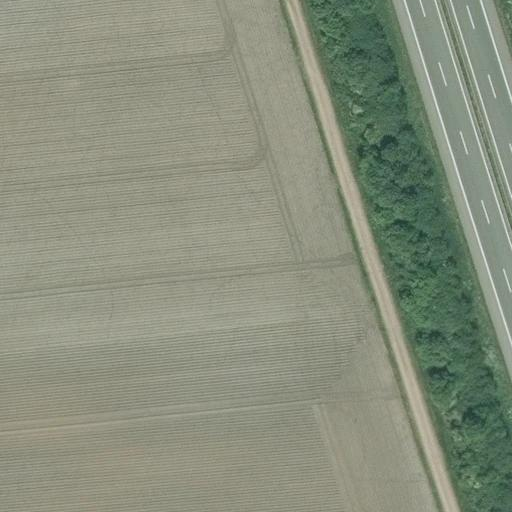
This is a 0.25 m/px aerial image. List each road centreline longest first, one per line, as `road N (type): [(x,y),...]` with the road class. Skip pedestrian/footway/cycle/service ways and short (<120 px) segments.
road 1 (track): [(454,511),(290,0)]
road 2 (motorway): [(420,0),(511,291)]
road 3 (motorway): [(511,139),(468,0)]
